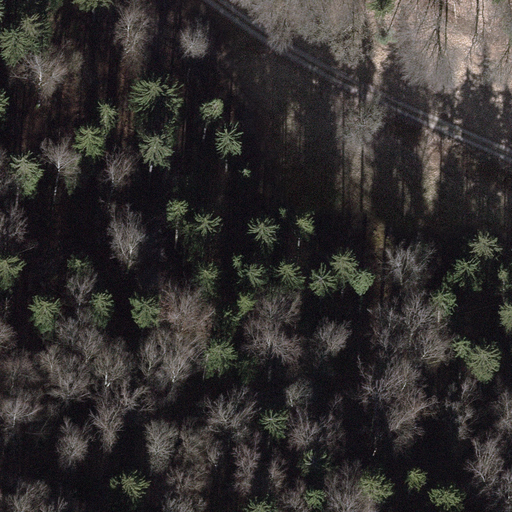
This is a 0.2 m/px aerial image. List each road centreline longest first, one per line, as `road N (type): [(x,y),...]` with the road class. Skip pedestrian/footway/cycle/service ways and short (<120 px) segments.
road 1 (track): [(511,247),(369,190),(201,48),(113,0)]
road 2 (track): [(511,156),(295,58),(220,0)]
